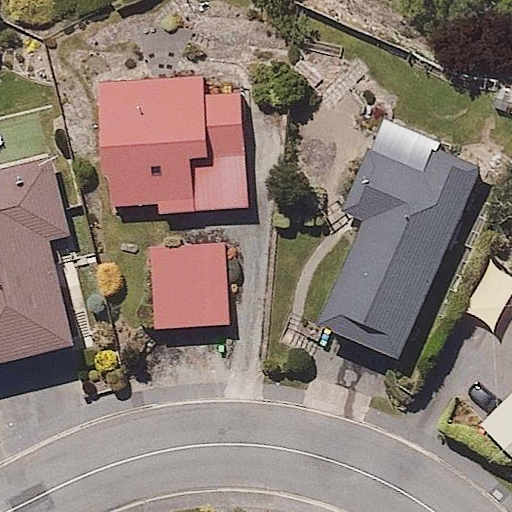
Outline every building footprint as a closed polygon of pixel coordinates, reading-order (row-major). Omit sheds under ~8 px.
[(205,73),(91,83),(102,200),(160,195),(161,211),(253,203),(243,93),(207,96),(205,73)] [(402,357),(485,163),(438,143),(427,168),(370,144),(342,208),(371,220),(327,325),(402,357)] [(0,359),(76,340),(51,240),(71,235),(52,162),(0,174),(0,359)] [(223,230),(145,235),(151,329),(229,324),(223,230)] [(511,447),(511,390),(483,419),(511,447)]
